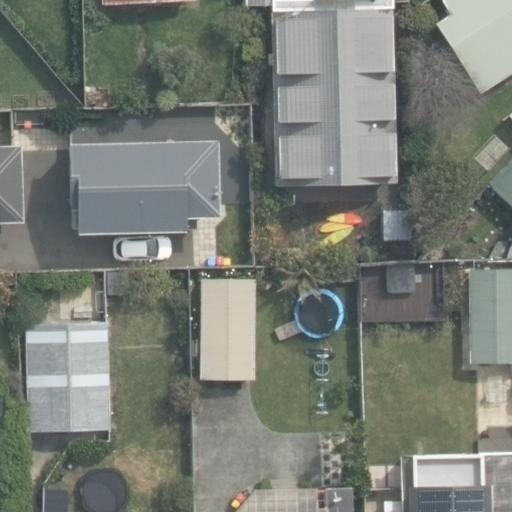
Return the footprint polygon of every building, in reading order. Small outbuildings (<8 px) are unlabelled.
[(269,140),(271,184),(399,181),(398,140),(395,9),(388,9),(388,0),(245,0),(246,6),(266,5),(269,140)] [(511,0),(427,0),(423,3),(480,93),(511,72),(511,0)] [(511,159),(488,185),(511,207),(511,113),(507,118),(511,122),(511,159)] [(214,146),(213,140),(66,143),(68,228),(77,228),(77,234),(183,232),(183,217),(225,216),(223,145),(214,146)] [(22,146),(0,146),(0,235),(1,235),(0,229),(0,221),(24,222),(22,146)] [(403,205),(379,206),(381,237),(405,236),(403,205)] [(341,266),(339,310),(432,313),(433,270),(341,266)] [(511,267),(471,267),(472,365),(511,364),(511,267)] [(20,307),(51,305),(49,274),(18,276),(20,307)] [(202,377),(255,378),(255,282),(203,281),(202,377)] [(27,323),(28,429),(110,428),(108,322),(27,323)] [(511,511),(511,509),(491,510),(491,481),(401,483),(401,511),(511,511)] [(352,511),(352,486),(316,487),(316,511),(352,511)]
